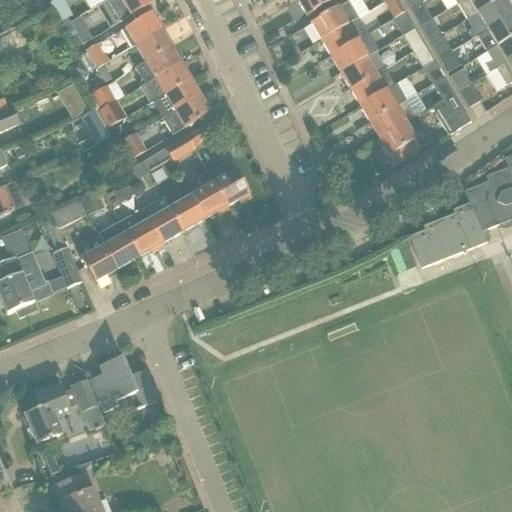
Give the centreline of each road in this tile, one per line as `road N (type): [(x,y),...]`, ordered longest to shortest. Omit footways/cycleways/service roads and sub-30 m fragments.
road 1 (residential): [(310,243),(198,0)]
road 2 (residential): [(310,243),(511,119)]
road 3 (residential): [(221,511),(145,315)]
road 4 (residential): [(145,315),(310,243)]
road 5 (residential): [(0,373),(145,315)]
